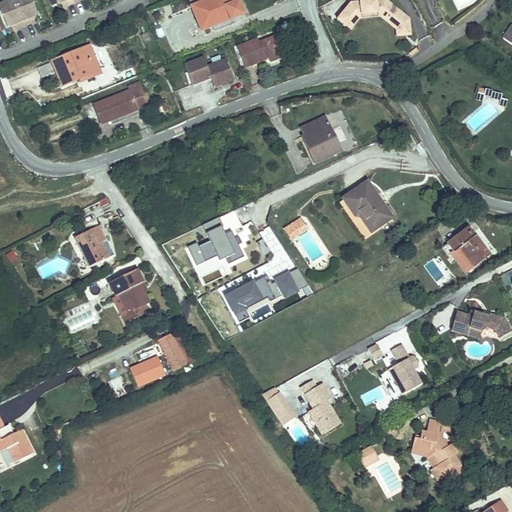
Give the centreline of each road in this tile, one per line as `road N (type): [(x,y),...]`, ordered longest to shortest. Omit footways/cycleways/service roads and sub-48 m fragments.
road 1 (residential): [(0,112),(27,159),(71,169),(334,75)]
road 2 (residential): [(384,82),(464,188),(511,207)]
road 3 (residential): [(496,0),(384,82)]
